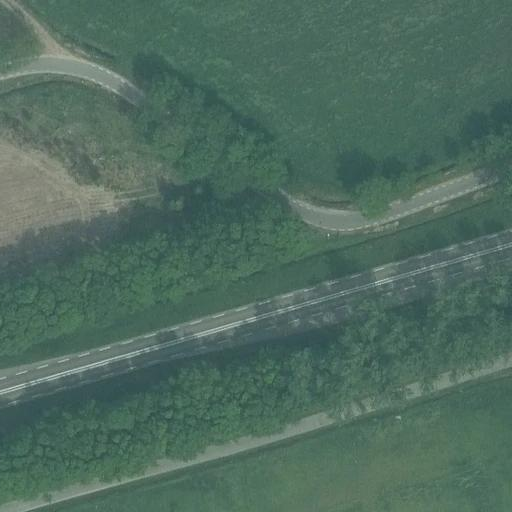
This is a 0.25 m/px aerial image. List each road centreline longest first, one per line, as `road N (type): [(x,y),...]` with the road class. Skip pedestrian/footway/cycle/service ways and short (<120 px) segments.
road 1 (unclassified): [(511,168),(378,217),(330,223),(278,200),(85,70),(59,63),(0,75)]
road 2 (unclassified): [(0,510),(511,358)]
road 3 (primary): [(0,394),(511,245)]
